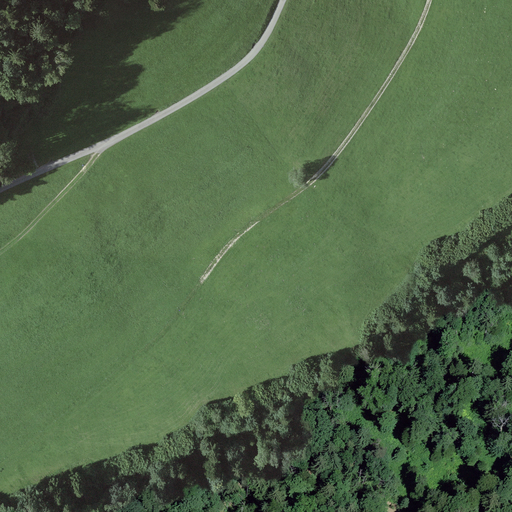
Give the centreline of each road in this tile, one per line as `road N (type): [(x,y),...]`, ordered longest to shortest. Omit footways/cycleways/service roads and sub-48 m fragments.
road 1 (track): [(431,0),(376,98),(318,173),(215,255),(175,316),(0,448)]
road 2 (residential): [(0,191),(229,74),(258,48),(283,0)]
